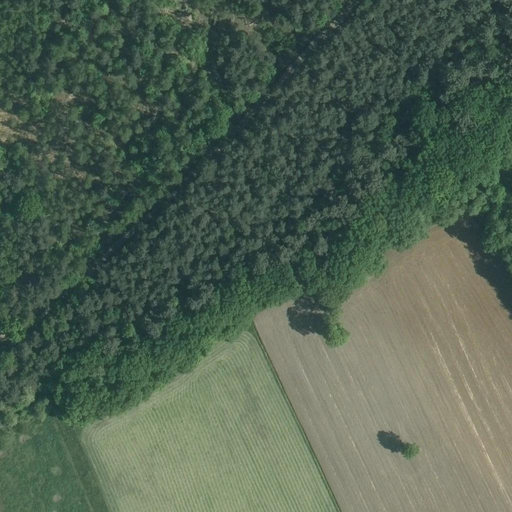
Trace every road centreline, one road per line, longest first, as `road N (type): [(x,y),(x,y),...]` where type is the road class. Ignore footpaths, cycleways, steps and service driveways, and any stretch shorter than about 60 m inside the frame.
road 1 (track): [(1,350),(233,122)]
road 2 (track): [(233,122),(353,0)]
road 3 (track): [(186,0),(233,122)]
